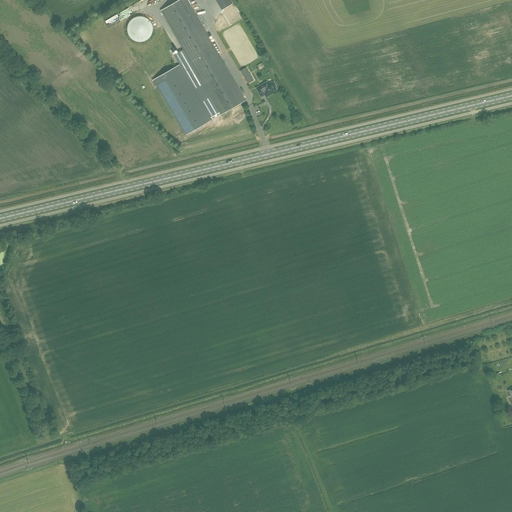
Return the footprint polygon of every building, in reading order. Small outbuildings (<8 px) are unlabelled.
[(221,115),(246,100),(187,0),(179,0),(161,11),(221,115)] [(233,4),(230,0),(216,0),(222,10),(233,4)] [(136,17),(133,18),(131,20),(129,23),(128,26),(127,30),(128,33),(129,36),(132,39),(134,40),(137,42),(141,42),(144,41),(147,40),(149,38),(151,36),(153,33),(153,30),(153,27),(152,24),(151,21),(148,19),(146,17),(143,16),(140,16),(136,17)] [(180,65),(153,80),(185,136),(212,120),(180,65)] [(254,80),(249,72),(244,75),(248,83),(254,80)] [(261,97),(265,94),(267,97),(271,94),(270,93),(277,90),(275,86),(276,86),(273,82),(272,83),(272,82),(268,84),(267,82),(257,88),(261,97)]
